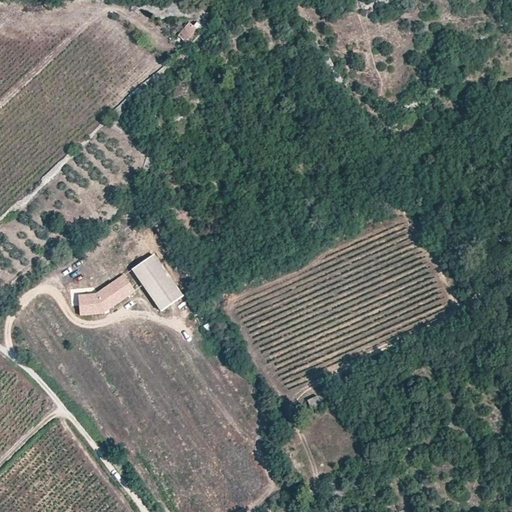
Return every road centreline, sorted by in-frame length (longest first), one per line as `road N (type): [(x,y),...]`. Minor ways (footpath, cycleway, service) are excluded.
road 1 (track): [(304,511),(317,470),(291,414),(299,394),(441,317),(468,281),(511,266)]
road 2 (track): [(140,511),(49,387),(0,348)]
